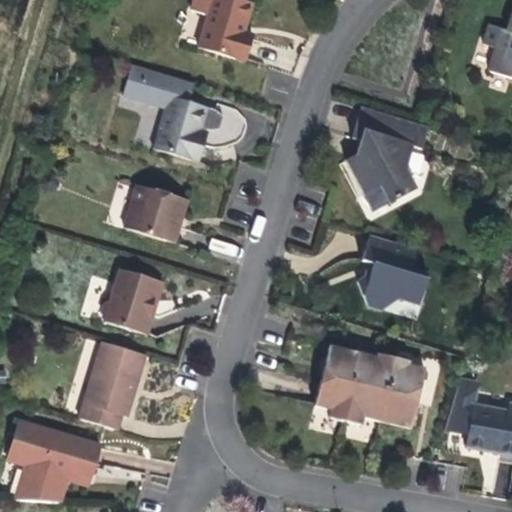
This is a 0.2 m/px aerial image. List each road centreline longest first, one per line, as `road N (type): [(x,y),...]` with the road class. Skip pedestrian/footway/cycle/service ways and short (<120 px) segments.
road 1 (residential): [(443,511),(259,473),(239,456),(222,415),(220,392),(324,63),(365,0)]
road 2 (track): [(0,135),(41,0)]
